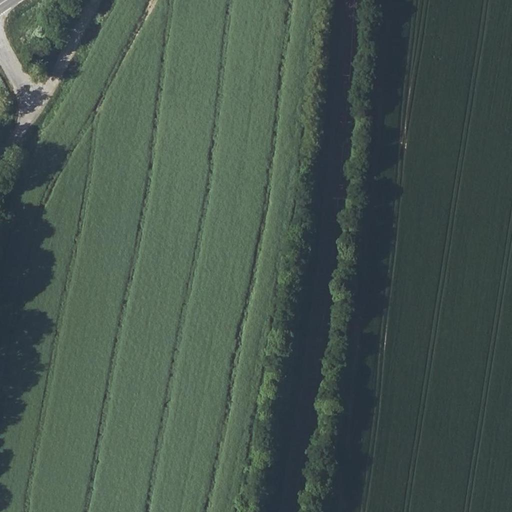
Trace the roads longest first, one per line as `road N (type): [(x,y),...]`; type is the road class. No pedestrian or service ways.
road 1 (unclassified): [(0,46),(30,93),(0,170)]
road 2 (unknown): [(29,110),(96,0)]
